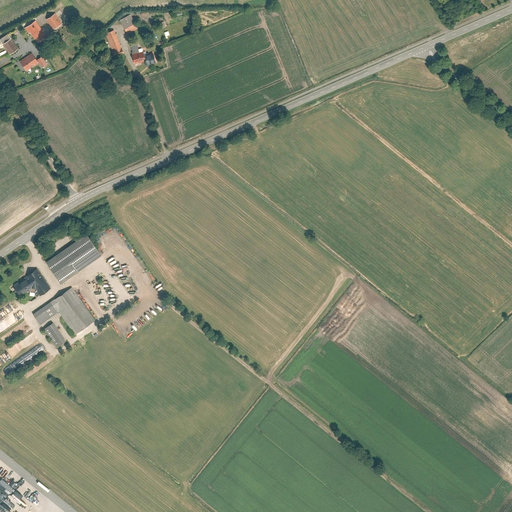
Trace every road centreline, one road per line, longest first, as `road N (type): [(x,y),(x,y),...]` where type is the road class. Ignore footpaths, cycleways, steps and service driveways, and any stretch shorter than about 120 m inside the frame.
road 1 (secondary): [(78,200),(427,45)]
road 2 (unclassified): [(78,200),(0,91)]
